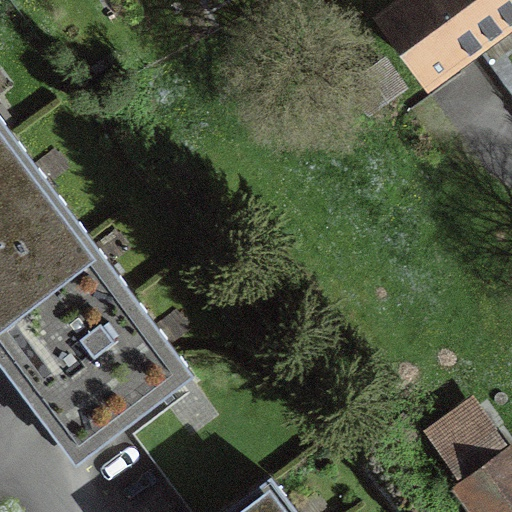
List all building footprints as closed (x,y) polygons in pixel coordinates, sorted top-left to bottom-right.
[(511,29),(511,0),(389,0),(381,7),(435,83),(511,29)] [(0,265),(80,207),(0,97),(0,265)] [(80,207),(0,265),(0,343),(85,460),(203,374),(80,207)] [(452,457),(495,511),(511,511),(511,461),(487,429),(452,457)] [(301,511),(280,484),(242,511),(301,511)]
